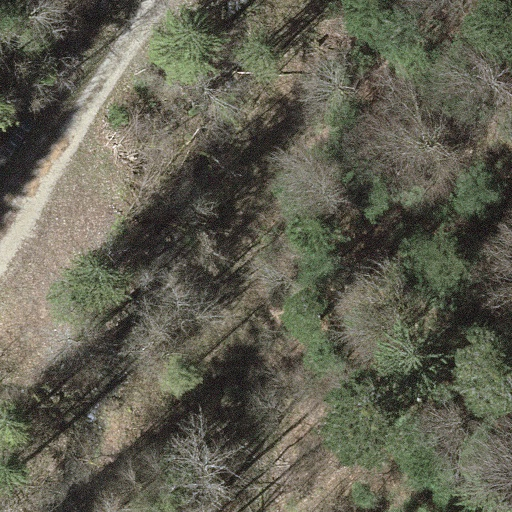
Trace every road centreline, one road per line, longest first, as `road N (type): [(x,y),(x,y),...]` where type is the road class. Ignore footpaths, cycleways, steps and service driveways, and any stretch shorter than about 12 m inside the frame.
road 1 (track): [(287,0),(281,235),(259,511)]
road 2 (track): [(162,0),(0,247)]
